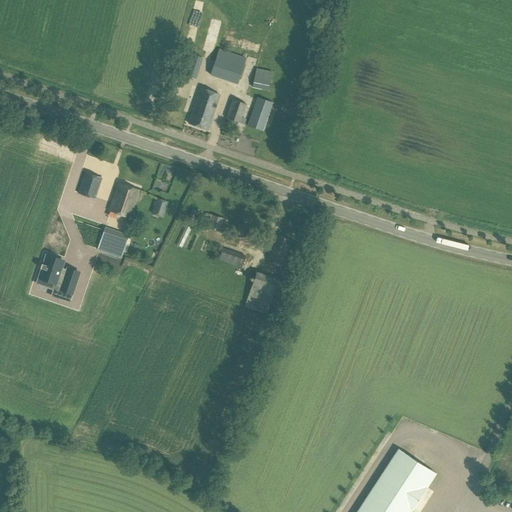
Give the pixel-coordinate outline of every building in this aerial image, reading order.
[(188,6),(181,35),(190,38),(197,8),(188,6)] [(211,38),(217,16),(208,13),(202,35),(211,38)] [(263,53),(279,54),(279,46),(264,45),(263,53)] [(219,49),(210,75),(237,84),(245,58),(219,49)] [(184,52),(177,73),(195,79),(202,58),(184,52)] [(256,68),(251,88),(269,91),(273,72),(256,68)] [(200,89),(188,124),(207,130),(219,95),(200,89)] [(257,98),(247,126),(263,132),(273,103),(257,98)] [(233,100),(226,119),(239,123),(246,104),(233,100)] [(84,171),(77,193),(95,199),(102,178),(84,171)] [(118,184),(109,211),(130,218),(139,190),(118,184)] [(157,197),(152,214),(162,217),(164,212),(167,200),(157,197)] [(191,209),(188,220),(197,222),(200,212),(191,209)] [(206,213),(202,227),(207,228),(211,215),(206,213)] [(211,215),(207,228),(220,232),(224,218),(211,215)] [(179,240),(187,218),(181,216),(173,238),(179,240)] [(105,227),(100,241),(124,249),(128,235),(105,227)] [(239,229),(236,236),(243,239),(245,231),(239,229)] [(277,236),(268,259),(281,264),(289,240),(277,236)] [(100,241),(97,250),(113,255),(121,258),(124,249),(100,241)] [(223,248),(218,260),(241,268),(245,256),(223,248)] [(40,278),(38,282),(53,287),(54,283),(56,284),(56,283),(61,285),(57,297),(69,301),(79,273),(67,269),(66,272),(60,270),(61,267),(63,261),(46,255),(43,264),(41,263),(41,264),(42,265),(41,268),(40,268),(39,268),(41,269),(38,278),(40,278)] [(255,271),(244,306),(267,314),(279,279),(255,271)] [(39,299),(38,304),(57,309),(58,304),(39,299)] [(401,449),(359,511),(413,511),(439,473),(401,449)]
